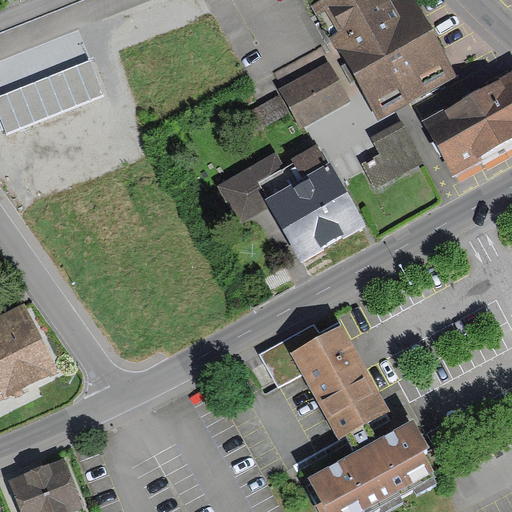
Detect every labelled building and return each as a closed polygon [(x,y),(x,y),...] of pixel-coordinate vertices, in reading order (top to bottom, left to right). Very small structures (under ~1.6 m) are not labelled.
[(305,0),(344,66),(341,68),(352,86),(354,84),(377,125),(456,81),(411,0),(401,0),(397,3),(395,0),(305,0)] [(91,61),(0,97),(0,113),(9,136),(105,98),(91,61)] [(351,105),(329,65),(279,93),(301,132),(351,105)] [(423,129),(454,183),(511,150),(511,79),(483,96),(479,91),(463,100),(466,105),(423,129)] [(289,116),(280,98),(232,123),(242,141),(289,116)] [(375,191),(423,166),(402,126),(371,143),(379,158),(362,167),(375,191)] [(301,270),(366,234),(318,149),(291,164),(293,168),(286,172),(259,187),(269,205),(265,207),(268,212),(301,270)] [(277,155),(219,188),(241,227),(268,212),(265,207),(269,205),(259,187),(286,172),(277,155)] [(0,322),(0,407),(59,379),(25,310),(0,322)] [(291,362),(342,334),(338,326),(320,336),(315,327),(258,358),(278,394),(301,381),(291,362)] [(390,421),(342,334),(291,362),(301,381),(339,449),(348,444),(369,432),(390,421)] [(358,462),(307,490),(319,511),(386,511),(436,484),(425,465),(431,462),(413,430),(378,449),(369,432),(348,444),(358,462)] [(64,459),(9,480),(21,511),(74,511),(84,508),(64,459)]
